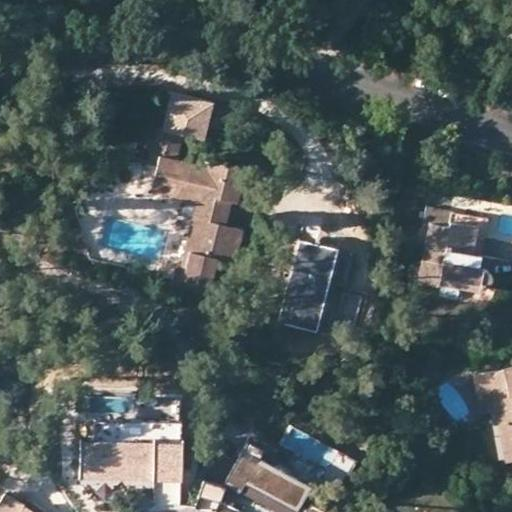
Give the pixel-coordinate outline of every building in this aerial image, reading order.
[(156,167),(153,180),(198,191),(195,203),(185,252),(189,253),(183,290),(212,297),(218,266),(236,270),(244,225),(241,225),(225,221),(236,167),(204,160),(204,164),(180,160),(185,134),(196,137),(201,112),(169,105),(164,130),(157,128),(150,165),(156,167)] [(252,170),(236,167),(225,221),(241,225),(252,170)] [(151,193),(195,203),(198,191),(153,180),(151,193)] [(452,213),(449,223),(478,229),(471,268),(479,269),(489,219),(452,213)] [(448,228),(429,224),(417,286),(439,290),(440,285),(483,292),(483,286),(487,287),(489,287),(491,287),(492,286),(493,285),(495,283),(496,282),(497,278),(497,276),(496,274),(494,273),(492,272),(487,270),(479,269),(471,268),(478,229),(449,223),(448,228)] [(511,369),(489,374),(496,411),(507,464),(511,463),(511,369)] [(489,374),(475,377),(482,413),(496,411),(489,374)] [(180,418),(91,415),(90,442),(76,442),(75,475),(178,478),(180,418)] [(261,456),(243,446),(224,480),(281,511),(296,511),(302,502),(320,511),(321,511),(335,487),(273,453),(266,465),(258,461),(261,456)] [(201,480),(199,498),(217,501),(219,483),(201,480)] [(35,511),(2,488),(0,489),(0,511),(35,511)] [(268,511),(243,498),(236,511),(237,511),(268,511)]
